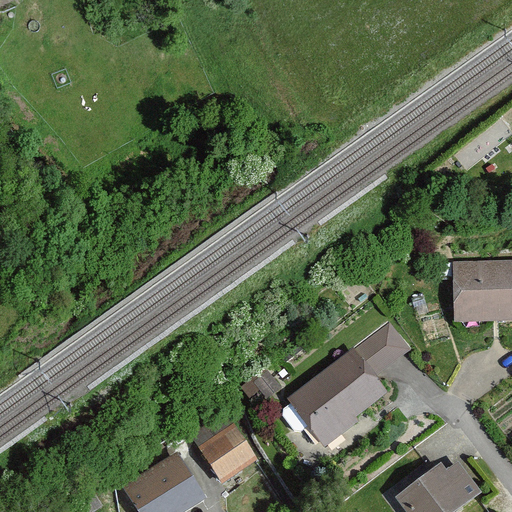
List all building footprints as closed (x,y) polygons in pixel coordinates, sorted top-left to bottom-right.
[(511,254),(448,256),(449,317),(511,315),(511,254)] [(385,381),(349,344),(300,383),(333,421),(385,381)] [(254,452),(236,427),(202,450),(216,478),(254,452)] [(447,511),(476,489),(439,451),(392,486),(411,511),(447,511)] [(169,511),(202,491),(182,466),(133,495),(142,511),(169,511)]
